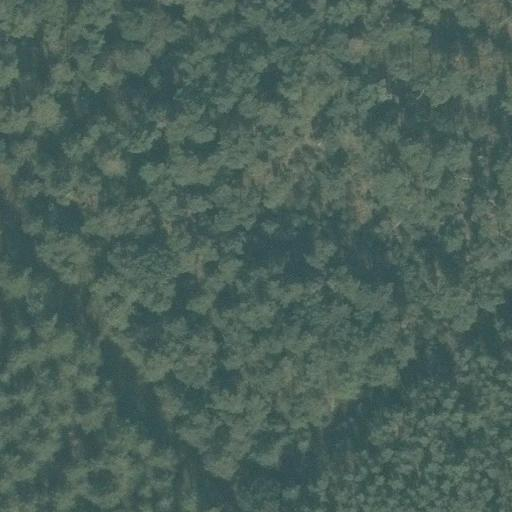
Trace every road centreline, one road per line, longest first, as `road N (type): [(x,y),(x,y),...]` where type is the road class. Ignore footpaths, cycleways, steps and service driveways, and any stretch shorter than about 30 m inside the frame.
road 1 (track): [(0,218),(226,511)]
road 2 (track): [(257,0),(0,191)]
